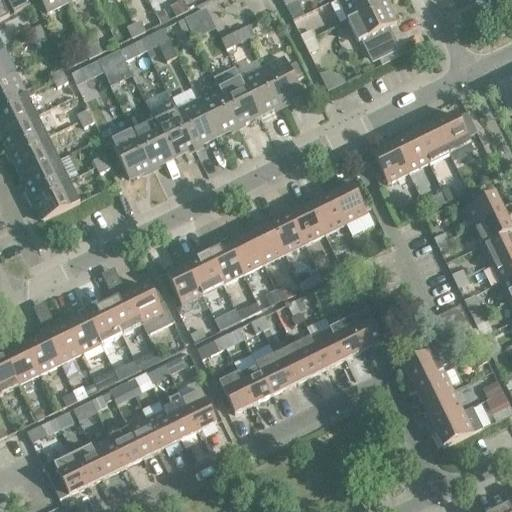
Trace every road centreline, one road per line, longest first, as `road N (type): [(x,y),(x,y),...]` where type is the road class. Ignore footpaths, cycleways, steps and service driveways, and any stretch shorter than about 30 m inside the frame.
road 1 (residential): [(37,295),(144,231),(467,75)]
road 2 (residential): [(113,511),(372,389),(393,398),(441,498)]
